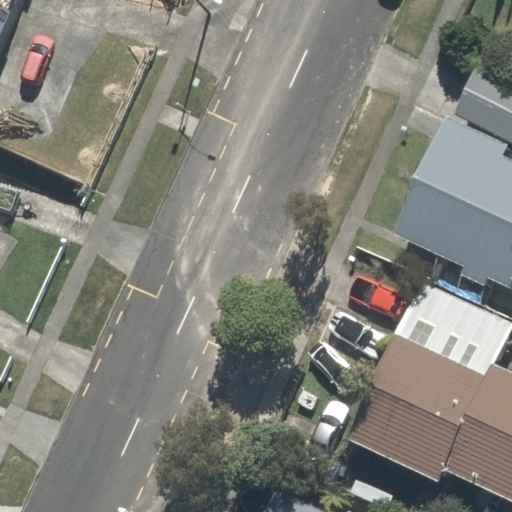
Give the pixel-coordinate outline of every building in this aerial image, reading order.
[(0,51),(18,14),(0,5),(0,51)] [(452,126),(511,152),(511,94),(472,77),(451,126),(452,126)] [(511,152),(452,126),(399,251),(511,300),(511,152)] [(511,359),(511,316),(428,279),(353,450),(451,494),(456,482),(511,506),(511,372),(507,371),(511,359)] [(311,511),(282,498),(275,511),(311,511)]
